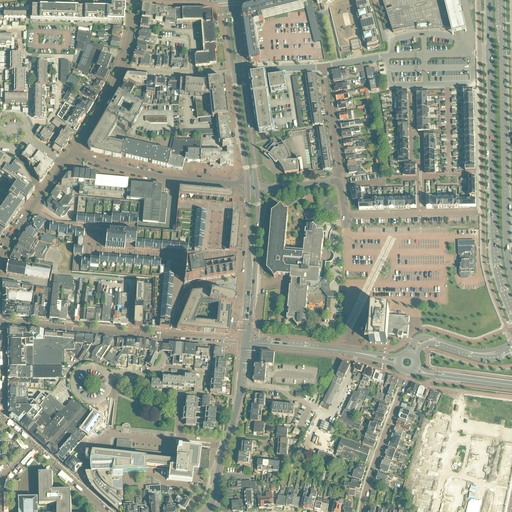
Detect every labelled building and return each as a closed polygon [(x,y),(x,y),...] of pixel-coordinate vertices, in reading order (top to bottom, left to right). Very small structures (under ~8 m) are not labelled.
[(308,6),(307,0),(306,0),(285,0),(257,7),(257,8),(255,9),(255,8),(247,9),(247,10),(246,10),(245,10),(245,11),(244,11),(244,12),(244,13),(243,14),(244,15),(245,23),(250,63),(255,62),(258,62),(259,62),(260,61),(261,60),(261,59),(260,56),(260,55),(258,55),(253,21),(255,21),(255,24),(257,24),(257,26),(263,24),(263,23),(264,22),(263,19),(262,17),(308,6)] [(321,42),(310,0),(307,0),(308,6),(308,8),(306,8),(307,13),(314,44),(321,42)] [(316,0),(317,5),(318,5),(321,4),(322,8),(322,11),(325,10),(324,8),(326,8),(329,7),(339,49),(346,47),(348,53),(352,52),(361,50),(363,49),(364,53),(367,52),(367,51),(381,47),(379,38),(377,33),(373,16),(372,11),(369,0),(316,0)] [(382,0),(393,34),(396,33),(398,32),(401,31),(403,31),(406,30),(409,30),(412,29),(414,29),(416,28),(417,30),(420,30),(420,29),(428,29),(432,29),(432,28),(434,28),(437,28),(438,28),(441,28),(444,29),(446,29),(449,29),(451,30),(451,31),(452,36),(467,32),(463,18),(464,18),(462,11),(461,11),(458,0),(382,0)] [(20,9),(20,19),(26,19),(26,10),(28,10),(28,6),(26,6),(26,9),(20,9)] [(108,9),(32,7),(32,20),(120,22),(120,19),(123,19),(123,15),(124,15),(124,7),(112,7),(112,11),(108,11),(108,9)] [(174,24),(175,22),(175,11),(171,11),(171,10),(143,7),(142,15),(141,19),(141,20),(152,21),(162,22),(162,18),(165,18),(165,23),(175,24),(174,24)] [(175,11),(175,22),(203,22),(203,25),(202,25),(204,53),(208,53),(208,55),(194,56),(195,68),(209,66),(209,65),(216,64),(215,52),(216,52),(214,24),(212,24),(211,13),(209,11),(203,12),(203,11),(175,11)] [(152,21),(141,20),(140,28),(149,29),(149,24),(151,24),(152,21)] [(112,36),(121,38),(122,34),(123,30),(114,28),(114,27),(105,27),(105,30),(104,31),(111,31),(113,31),(112,36)] [(140,30),(138,35),(150,37),(154,38),(154,37),(156,37),(157,38),(157,34),(154,33),(154,35),(151,34),(151,31),(140,30)] [(11,45),(11,43),(11,39),(11,37),(6,37),(6,36),(2,36),(2,33),(0,32),(0,35),(0,36),(0,47),(6,48),(6,45),(11,45)] [(76,42),(77,42),(90,45),(92,34),(78,32),(76,42)] [(109,42),(114,43),(115,43),(120,44),(121,40),(112,38),(106,37),(106,38),(104,38),(104,35),(98,34),(97,37),(99,38),(99,40),(103,40),(103,41),(105,42),(109,42)] [(150,37),(138,35),(137,40),(145,41),(145,42),(154,43),(154,40),(155,40),(156,37),(154,37),(154,38),(150,37)] [(74,63),(72,63),(72,68),(82,73),(84,73),(105,83),(107,79),(110,74),(106,72),(111,57),(105,55),(105,56),(101,54),(104,47),(90,45),(77,42),(76,50),(83,53),(78,65),(74,63)] [(139,59),(139,66),(138,67),(150,68),(150,67),(153,67),(153,61),(151,61),(151,58),(145,58),(147,50),(145,49),(137,47),(136,53),(134,52),(133,58),(139,59)] [(13,71),(13,93),(24,93),(24,70),(20,70),(20,54),(9,54),(9,71),(13,71)] [(137,66),(139,66),(139,59),(133,58),(132,59),(130,65),(131,67),(136,67),(137,66)] [(63,84),(70,88),(74,91),(75,90),(95,102),(98,97),(92,93),(94,89),(80,81),(71,76),(70,76),(68,74),(68,63),(67,61),(61,61),(60,82),(63,84)] [(72,63),(68,63),(68,74),(70,76),(71,76),(72,75),(80,78),(82,73),(72,68),(72,63)] [(366,70),(369,85),(370,84),(371,93),(377,92),(378,91),(377,83),(375,70),(372,71),(372,69),(366,70)] [(260,133),(273,131),(268,94),(265,78),(265,75),(252,77),(252,80),(254,96),(260,133)] [(346,75),(333,77),(333,79),(333,80),(333,81),(334,82),(334,83),(342,81),(342,78),(347,77),(346,75)] [(146,87),(147,78),(142,77),(139,77),(127,76),(126,77),(122,84),(127,87),(128,85),(135,88),(146,90),(146,87)] [(285,77),(269,79),(271,92),(287,90),(285,77)] [(93,87),(101,92),(105,83),(93,78),(92,80),(96,82),(94,85),(94,86),(93,87)] [(146,93),(146,95),(154,96),(155,88),(156,79),(154,79),(148,78),(147,78),(146,86),(146,91),(146,93)] [(227,116),(223,81),(223,79),(218,79),(208,80),(207,80),(207,83),(180,81),(179,97),(193,98),(194,105),(195,105),(197,119),(215,117),(227,116)] [(334,89),(335,91),(335,92),(343,91),(344,93),(348,92),(347,87),(350,87),(349,83),(343,85),(342,83),(339,84),(339,85),(335,86),(336,88),(335,88),(335,89),(334,89)] [(127,87),(122,84),(118,92),(131,99),(142,105),(147,105),(149,100),(145,97),(146,90),(135,88),(128,85),(127,87)] [(35,98),(35,108),(34,108),(34,112),(31,112),(31,115),(34,115),(34,114),(35,114),(35,119),(43,119),(43,114),(46,114),(46,108),(44,108),(44,98),(46,98),(46,92),(44,92),(44,86),(35,86),(35,92),(34,92),(34,96),(31,96),(31,99),(34,99),(34,98),(35,98)] [(63,100),(66,102),(73,91),(70,88),(66,94),(63,100)] [(336,95),(337,97),(336,98),(336,101),(337,101),(349,99),(348,92),(341,94),(336,95)] [(143,107),(118,93),(106,115),(131,129),(143,107)] [(80,97),(74,107),(87,114),(86,115),(87,115),(93,104),(88,101),(80,97)] [(338,103),(339,105),(338,106),(337,106),(338,109),(339,110),(347,109),(347,107),(352,106),(351,102),(346,103),(346,102),(338,103)] [(73,130),(76,132),(80,126),(78,124),(79,121),(80,122),(81,121),(82,121),(85,116),(65,104),(57,117),(65,123),(74,129),(73,130)] [(343,121),(343,124),(349,123),(348,120),(352,120),(351,112),(347,113),(347,114),(340,115),(340,118),(339,118),(339,121),(340,121),(341,122),(343,121)] [(88,148),(88,149),(89,150),(89,151),(90,151),(90,152),(91,152),(93,153),(121,159),(124,146),(121,145),(122,140),(125,140),(125,138),(125,137),(125,136),(119,132),(121,130),(127,134),(130,129),(106,115),(91,140),(91,141),(90,144),(88,146),(88,147),(88,148)] [(170,153),(167,168),(182,171),(184,163),(209,163),(209,166),(213,166),(213,168),(220,168),(220,166),(233,166),(233,142),(230,142),(227,116),(215,117),(217,136),(205,137),(205,139),(200,139),(200,141),(173,141),(170,153)] [(51,124),(58,129),(62,124),(55,119),(51,124)] [(354,122),(349,123),(343,124),(341,124),(341,126),(341,129),(342,129),(342,130),(350,128),(355,127),(354,125),(355,125),(362,124),(361,121),(354,122)] [(41,141),(44,143),(45,142),(48,144),(54,135),(51,133),(53,130),(49,128),(48,131),(41,126),(38,131),(37,132),(35,135),(42,140),(41,141)] [(52,140),(55,142),(52,147),(49,145),(47,147),(59,155),(64,148),(65,148),(67,146),(66,145),(70,139),(71,140),(72,138),(71,137),(73,134),(65,128),(63,130),(60,128),(58,132),(61,134),(57,139),(54,137),(52,140)] [(317,130),(318,137),(327,136),(326,129),(317,130)] [(352,138),(352,140),(358,139),(358,137),(357,137),(352,137),(351,133),(356,133),(356,129),(348,130),(348,131),(342,132),(342,135),(342,136),(342,138),(343,138),(343,139),(352,138)] [(318,137),(319,144),(328,143),(327,136),(318,137)] [(357,143),(358,145),(365,144),(364,140),(359,141),(358,139),(352,140),(345,141),(345,143),(344,143),(344,144),(343,144),(344,146),(345,147),(352,146),(352,143),(357,143)] [(281,166),(279,167),(281,170),(283,169),(283,171),(284,172),(284,173),(285,174),(285,175),(298,174),(299,172),(299,169),(299,168),(299,167),(298,165),(298,163),(298,162),(298,160),(297,158),(293,160),(292,158),(292,155),(291,154),(291,153),(290,150),(289,148),(289,146),(288,143),(286,140),(286,142),(278,145),(272,143),(265,149),(267,150),(264,155),(265,156),(265,157),(273,164),(273,163),(277,166),(279,164),(280,165),(281,166)] [(151,164),(167,168),(170,153),(129,143),(129,144),(127,143),(124,143),(121,157),(123,157),(125,158),(147,163),(147,164),(148,164),(148,165),(149,165),(150,165),(151,165),(151,164)] [(319,144),(320,151),(329,150),(328,143),(319,144)] [(365,144),(358,145),(358,148),(356,148),(346,149),(346,151),(345,151),(345,152),(344,152),(345,154),(346,154),(346,155),(356,154),(355,151),(358,150),(358,151),(361,150),(361,149),(365,149),(365,144)] [(39,183),(41,183),(42,182),(54,165),(44,158),(29,146),(21,157),(28,163),(26,164),(28,165),(30,170),(32,169),(34,171),(33,172),(38,181),(39,183)] [(320,151),(321,158),(330,156),(329,150),(320,151)] [(0,210),(0,227),(5,231),(25,202),(26,203),(34,191),(24,174),(23,171),(0,155),(0,174),(0,175),(0,174),(0,193),(1,192),(9,197),(0,210)] [(321,158),(322,165),(331,163),(330,156),(321,158)] [(331,163),(322,165),(323,171),(313,173),(314,177),(326,176),(325,171),(332,170),(331,163)] [(360,167),(348,169),(349,175),(359,173),(359,176),(366,175),(365,172),(361,173),(360,167)] [(126,200),(131,200),(148,202),(148,205),(144,204),(143,223),(165,225),(167,196),(160,195),(160,191),(161,188),(156,187),(156,188),(132,186),(131,187),(128,187),(128,180),(111,178),(100,177),(95,177),(96,175),(96,174),(73,172),(73,175),(68,174),(67,182),(61,182),(61,188),(57,188),(55,190),(65,197),(71,197),(72,187),(79,188),(79,195),(121,198),(121,195),(127,195),(126,200)] [(75,237),(75,238),(74,247),(73,255),(72,272),(153,280),(152,322),(151,328),(159,329),(169,330),(169,324),(170,324),(172,324),(185,285),(188,284),(190,283),(196,282),(196,281),(199,281),(234,275),(235,265),(238,230),(240,213),(241,203),(232,202),(232,199),(232,194),(190,191),(185,190),(179,190),(176,225),(175,229),(175,233),(171,232),(137,229),(138,218),(139,203),(78,198),(77,216),(76,223),(72,223),(71,226),(76,227),(76,229),(75,229),(75,230),(67,229),(67,227),(67,228),(59,227),(59,225),(58,225),(50,225),(50,224),(49,226),(49,228),(49,229),(49,231),(49,232),(50,232),(58,232),(57,234),(58,234),(66,235),(66,236),(67,236),(75,237)] [(71,197),(65,197),(55,190),(51,196),(50,197),(51,198),(50,199),(62,207),(72,207),(72,206),(72,197),(71,197)] [(470,201),(459,201),(459,208),(476,207),(475,197),(470,197),(470,201)] [(72,207),(62,207),(50,199),(49,198),(46,203),(47,204),(47,205),(46,206),(46,208),(60,218),(64,217),(70,210),(69,208),(72,208),(72,207)] [(373,210),(373,201),(372,201),(372,203),(369,203),(364,203),(363,199),(362,199),(362,200),(359,200),(359,210),(373,210)] [(320,280),(320,279),(323,243),(324,243),(324,236),(324,232),(317,231),(317,230),(314,226),(314,217),(306,217),(305,230),(308,230),(308,231),(306,230),(304,252),(285,251),(289,211),(285,211),(281,206),(280,207),(279,208),(278,209),(277,210),(276,211),(275,212),(273,213),(272,213),(267,270),(268,271),(269,272),(270,273),(271,274),(272,275),(273,277),(274,278),(275,279),(278,276),(291,277),(290,287),(287,320),(294,321),(294,323),(297,327),(299,326),(304,326),(304,322),(303,322),(305,322),(307,304),(320,305),(323,302),(324,298),(322,295),(322,293),(320,291),(318,291),(315,287),(318,285),(318,279),(320,280)] [(46,222),(36,216),(30,224),(33,226),(31,229),(40,235),(41,236),(43,234),(44,233),(43,232),(43,231),(41,229),(46,222)] [(51,246),(57,247),(58,241),(43,234),(41,236),(40,235),(31,229),(28,227),(23,234),(30,239),(33,240),(32,240),(48,245),(51,246)] [(23,234),(13,251),(28,260),(29,258),(30,259),(31,258),(32,258),(33,257),(36,259),(44,261),(45,257),(51,246),(31,240),(23,234)] [(475,242),(458,242),(459,256),(460,256),(460,262),(459,262),(459,265),(460,265),(460,270),(460,271),(461,271),(461,275),(461,276),(462,277),(463,278),(464,278),(465,279),(466,279),(466,278),(467,278),(468,277),(469,276),(469,275),(469,273),(474,273),(474,271),(475,271),(475,266),(475,264),(475,261),(475,260),(475,256),(474,247),(475,247),(475,242)] [(13,252),(10,259),(15,261),(15,262),(23,264),(24,262),(19,260),(21,256),(13,252)] [(27,276),(48,279),(50,268),(32,265),(32,267),(26,266),(8,263),(6,274),(24,278),(25,278),(27,278),(27,276)] [(54,276),(53,285),(62,285),(62,287),(72,288),(72,287),(73,278),(54,276)] [(315,287),(318,291),(320,289),(327,298),(335,299),(338,299),(339,295),(336,295),(335,295),(334,295),(332,294),(330,293),(328,290),(328,288),(329,285),(331,284),(332,283),(331,282),(329,282),(328,282),(326,281),(326,280),(326,278),(323,278),(323,282),(320,284),(320,280),(318,279),(318,285),(315,287)] [(15,291),(15,292),(33,294),(34,287),(3,282),(3,289),(15,291)] [(50,308),(49,319),(59,320),(61,295),(68,296),(71,296),(72,292),(72,288),(62,287),(62,285),(53,285),(53,284),(53,288),(52,294),(51,294),(52,295),(52,296),(51,295),(51,296),(52,296),(52,297),(51,297),(52,298),(51,301),(51,304),(51,307),(50,308)] [(144,284),(137,284),(136,284),(135,285),(134,304),(134,325),(134,326),(135,326),(135,327),(139,327),(142,327),(143,314),(144,287),(144,284)] [(143,304),(143,312),(143,314),(142,327),(151,328),(151,317),(152,303),(152,285),(144,284),(144,287),(143,304)] [(88,303),(86,322),(94,323),(94,314),(91,314),(92,310),(93,297),(91,297),(92,286),(89,286),(89,293),(88,293),(88,297),(87,303),(88,303)] [(30,318),(37,318),(39,307),(40,297),(47,298),(49,289),(36,287),(35,293),(34,293),(32,307),(31,307),(30,318)] [(80,322),(86,322),(88,303),(87,303),(88,297),(89,289),(84,288),(82,306),(81,306),(80,322)] [(4,298),(4,303),(20,304),(30,305),(31,305),(32,297),(33,294),(15,292),(2,291),(2,298),(4,298)] [(211,293),(192,294),(177,329),(176,331),(182,331),(229,335),(231,308),(233,308),(235,298),(232,298),(222,295),(218,294),(211,293)] [(115,297),(102,296),(102,306),(111,307),(114,307),(113,325),(128,326),(128,311),(129,294),(121,294),(121,295),(115,294),(115,297)] [(61,295),(59,320),(60,320),(65,321),(66,321),(68,296),(61,295)] [(39,307),(37,318),(45,319),(46,309),(46,307),(45,306),(45,307),(43,307),(44,300),(47,301),(47,298),(40,297),(39,307)] [(4,316),(14,317),(15,306),(20,307),(20,304),(4,303),(3,302),(3,314),(4,316)] [(15,306),(14,317),(29,318),(30,305),(20,304),(20,307),(15,306)] [(111,307),(102,306),(101,306),(101,307),(100,324),(110,324),(111,307)] [(372,315),(366,314),(365,325),(371,325),(371,327),(370,344),(387,345),(388,334),(398,335),(398,338),(400,339),(402,339),(403,335),(407,336),(409,317),(397,316),(389,316),(390,311),(372,310),(372,315)] [(8,359),(8,369),(62,368),(64,368),(65,351),(72,356),(73,354),(74,351),(75,346),(73,346),(74,335),(68,334),(62,334),(57,333),(51,333),(45,332),(44,340),(44,336),(43,336),(43,332),(9,328),(7,329),(7,339),(16,339),(22,339),(22,341),(21,341),(21,342),(8,342),(8,350),(8,359)] [(84,336),(76,335),(75,346),(74,351),(79,351),(80,351),(80,352),(83,345),(84,336)] [(92,346),(93,337),(85,336),(84,346),(85,346),(83,350),(86,353),(90,347),(91,346),(92,346)] [(101,337),(93,337),(92,346),(97,347),(100,346),(101,337)] [(113,339),(102,337),(101,347),(96,349),(92,355),(96,357),(93,361),(98,364),(100,361),(101,361),(109,347),(113,340),(113,339)] [(121,353),(123,354),(125,349),(127,340),(118,339),(118,340),(117,340),(117,341),(118,341),(116,348),(123,349),(121,353)] [(123,354),(122,355),(128,356),(130,349),(131,340),(127,340),(125,349),(123,354)] [(147,351),(149,352),(150,352),(151,342),(146,342),(145,351),(143,357),(145,358),(147,351)] [(161,352),(162,346),(162,345),(159,345),(159,346),(156,346),(157,343),(151,342),(150,352),(149,352),(149,354),(151,354),(147,364),(152,367),(155,360),(156,360),(159,354),(159,353),(161,353),(161,352)] [(170,358),(173,358),(174,344),(169,344),(168,346),(165,346),(162,346),(161,352),(164,353),(170,353),(170,358)] [(182,366),(182,365),(183,345),(174,344),(173,358),(172,365),(182,366)] [(182,365),(194,366),(196,346),(183,345),(182,365)] [(194,370),(194,371),(195,372),(203,373),(204,372),(204,371),(208,371),(209,370),(209,367),(208,366),(207,365),(207,361),(209,362),(210,361),(210,356),(210,355),(209,355),(209,350),(209,349),(205,349),(205,347),(196,346),(194,366),(194,370)] [(223,361),(224,356),(225,355),(224,355),(224,350),(214,349),(213,360),(215,360),(223,361)] [(77,360),(80,362),(86,353),(83,350),(77,360)] [(109,353),(105,360),(110,363),(112,364),(115,366),(119,359),(117,358),(109,353)] [(257,366),(256,365),(254,383),(265,384),(267,367),(274,367),(275,354),(264,353),(262,354),(261,354),(260,357),(258,357),(257,366)] [(214,371),(225,372),(225,367),(226,367),(226,366),(225,366),(226,361),(223,361),(215,360),(215,362),(212,362),(212,364),(215,364),(214,371)] [(332,382),(340,386),(343,380),(344,380),(350,366),(343,363),(336,377),(339,378),(338,379),(335,377),(332,382)] [(353,374),(355,375),(357,371),(362,373),(364,367),(355,364),(353,368),(355,369),(354,370),(354,371),(353,374)] [(364,386),(370,369),(365,367),(362,376),(364,377),(362,382),(361,381),(358,390),(362,392),(364,386)] [(62,368),(8,369),(8,380),(28,379),(28,380),(30,380),(62,380),(62,368)] [(370,369),(365,383),(368,384),(369,382),(372,383),(373,381),(373,380),(372,380),(376,371),(370,369)] [(214,375),(213,381),(213,382),(223,383),(224,383),(224,378),(225,378),(225,377),(224,377),(225,372),(214,371),(214,373),(212,373),(211,373),(211,375),(214,375)] [(383,381),(385,376),(380,374),(379,373),(377,372),(376,373),(376,372),(373,380),(373,381),(379,384),(378,389),(381,390),(384,381),(383,381)] [(151,385),(151,388),(150,393),(161,394),(162,388),(181,390),(184,390),(184,386),(194,387),(197,388),(197,379),(198,379),(198,377),(194,377),(191,376),(185,376),(184,380),(165,378),(163,378),(162,382),(156,381),(153,381),(152,381),(151,385)] [(388,386),(390,386),(391,387),(394,378),(389,376),(384,388),(387,389),(388,386)] [(391,387),(390,386),(385,402),(390,404),(394,391),(394,392),(398,381),(398,379),(394,378),(391,387)] [(208,384),(207,385),(210,386),(210,392),(210,394),(217,395),(217,393),(222,393),(223,383),(213,382),(213,381),(211,381),(210,383),(208,383),(208,384)] [(323,403),(321,407),(328,410),(330,407),(340,387),(333,383),(323,403)] [(411,397),(412,398),(413,398),(414,397),(415,398),(419,387),(413,385),(410,391),(409,390),(407,395),(411,396),(411,397)] [(420,403),(425,389),(420,388),(416,398),(419,399),(417,404),(420,405),(420,404),(420,403)] [(20,389),(8,389),(8,400),(28,400),(28,389),(23,389),(20,389)] [(425,389),(420,403),(420,404),(423,405),(425,400),(426,400),(427,397),(428,397),(430,391),(425,389)] [(366,398),(368,394),(362,392),(358,390),(357,394),(366,398)] [(427,408),(430,409),(436,393),(431,391),(427,402),(429,403),(427,408)] [(336,425),(350,432),(357,417),(356,417),(363,403),(366,398),(354,393),(350,402),(348,402),(346,406),(347,407),(345,412),(350,414),(346,421),(339,417),(336,425)] [(436,393),(430,409),(429,412),(432,413),(435,405),(436,406),(440,395),(436,393)] [(47,398),(41,394),(34,402),(33,401),(8,401),(8,414),(11,413),(11,418),(16,422),(18,424),(26,416),(30,420),(39,408),(47,398)] [(26,416),(18,424),(36,440),(43,432),(64,409),(50,395),(47,398),(39,408),(30,420),(26,416)] [(186,421),(185,426),(193,427),(196,427),(196,422),(193,421),(194,411),(195,411),(196,406),(196,404),(196,400),(197,397),(193,397),(192,399),(186,399),(185,410),(183,409),(182,421),(186,421)] [(202,409),(205,409),(212,410),(212,409),(213,399),(203,398),(202,409)] [(76,440),(82,433),(78,430),(90,415),(87,412),(73,400),(64,409),(43,432),(36,440),(45,448),(49,452),(50,452),(55,456),(55,457),(62,463),(69,455),(80,443),(76,440)] [(374,403),(380,405),(379,408),(387,411),(389,406),(385,404),(385,403),(375,400),(374,403)] [(465,400),(462,417),(499,425),(504,426),(503,433),(511,434),(511,405),(508,405),(506,416),(501,415),(503,408),(465,400)] [(272,415),(283,416),(284,406),(282,406),(280,405),(273,405),(273,407),(272,410),(272,414),(272,415)] [(284,406),(283,416),(294,417),(295,409),(294,408),(295,407),(294,407),(293,407),(290,406),(284,406)] [(205,409),(205,420),(215,421),(216,410),(212,409),(212,410),(205,409)] [(374,413),(385,417),(387,412),(379,409),(378,412),(371,409),(370,411),(374,413)] [(413,417),(414,414),(410,413),(402,409),(400,415),(414,420),(413,422),(414,422),(415,421),(416,418),(413,417)] [(385,417),(374,413),(373,415),(376,416),(375,419),(383,422),(385,417)] [(88,422),(82,431),(88,436),(100,419),(94,414),(92,417),(88,422)] [(414,420),(400,415),(398,420),(406,423),(407,421),(414,423),(414,422),(413,422),(414,420)] [(434,415),(433,420),(435,420),(434,425),(446,428),(448,422),(439,420),(440,417),(434,415)] [(215,421),(205,420),(204,423),(204,425),(203,425),(203,430),(213,431),(213,426),(214,426),(215,421)] [(369,426),(368,429),(375,432),(376,428),(378,428),(379,427),(381,428),(383,423),(374,420),(372,424),(370,423),(368,426),(369,426)] [(404,429),(403,430),(409,432),(411,426),(398,421),(398,422),(397,422),(397,424),(396,427),(404,429)] [(320,429),(327,432),(330,425),(322,422),(320,429)] [(96,425),(92,453),(85,452),(84,458),(86,459),(86,460),(90,460),(90,461),(90,462),(90,463),(90,464),(90,465),(90,466),(90,467),(90,468),(90,469),(90,470),(90,471),(90,472),(91,473),(86,473),(86,474),(86,475),(87,476),(87,477),(87,478),(87,479),(88,479),(88,480),(88,481),(89,482),(89,483),(90,483),(90,484),(90,485),(91,486),(92,487),(92,488),(93,488),(93,489),(94,490),(95,491),(95,492),(96,492),(97,493),(97,494),(98,494),(99,495),(105,500),(118,511),(118,507),(121,507),(121,506),(121,495),(122,495),(122,479),(122,473),(127,473),(143,473),(146,472),(146,468),(170,471),(169,480),(191,483),(192,472),(198,473),(198,469),(205,470),(207,456),(208,456),(208,455),(208,454),(207,454),(207,453),(208,451),(177,447),(176,455),(175,455),(177,434),(174,434),(130,429),(130,428),(130,427),(129,426),(128,425),(127,425),(126,425),(125,425),(124,425),(123,425),(123,426),(122,426),(122,427),(122,428),(114,427),(112,427),(107,427),(96,425)] [(429,430),(428,434),(435,435),(436,432),(445,434),(446,428),(434,425),(434,426),(435,426),(434,431),(429,430)] [(327,432),(333,434),(336,428),(330,426),(327,432)] [(361,427),(360,431),(363,432),(367,433),(365,438),(376,442),(378,437),(375,436),(376,435),(374,434),(375,432),(368,429),(365,428),(363,427),(361,427)] [(254,436),(266,437),(266,434),(264,434),(265,429),(254,428),(254,436)] [(395,432),(394,432),(395,433),(395,435),(406,439),(407,436),(403,434),(404,431),(396,428),(396,429),(395,429),(394,431),(395,432)] [(80,443),(86,436),(82,433),(76,440),(80,443)] [(428,434),(427,438),(428,438),(430,438),(429,444),(428,444),(441,447),(443,441),(434,439),(435,435),(428,434)] [(392,436),(391,438),(392,439),(393,440),(392,441),(404,446),(405,443),(400,442),(401,438),(394,435),(393,436),(392,436)] [(363,445),(374,448),(376,443),(358,437),(357,440),(364,442),(363,445)] [(353,460),(365,464),(370,451),(342,440),(336,456),(352,462),(353,460)] [(474,445),(473,448),(486,450),(487,446),(491,447),(492,441),(483,440),(483,443),(475,442),(474,445)] [(404,446),(392,441),(391,443),(390,444),(389,444),(389,446),(389,447),(397,450),(398,447),(403,448),(404,446)] [(241,443),(240,454),(250,455),(252,455),(252,453),(253,451),(253,445),(253,444),(250,444),(247,444),(244,443),(241,443)] [(425,443),(423,452),(424,453),(431,454),(431,451),(440,453),(441,447),(428,444),(425,443)] [(388,448),(386,453),(403,460),(404,458),(400,456),(395,454),(396,451),(388,448)] [(473,450),(472,453),(480,455),(479,459),(488,460),(489,455),(485,454),(485,450),(486,450),(473,448),(473,450)] [(288,451),(278,450),(277,456),(282,456),(282,461),(289,461),(290,459),(285,459),(285,456),(287,457),(288,451)] [(316,461),(331,466),(334,457),(320,452),(316,461)] [(403,460),(386,453),(384,459),(392,462),(393,459),(398,461),(400,462),(402,463),(403,460)] [(424,453),(423,456),(426,457),(424,463),(437,465),(438,460),(430,458),(431,454),(424,453)] [(246,466),(248,466),(249,466),(249,464),(250,461),(250,455),(240,454),(238,454),(237,465),(240,465),(243,465),(246,466)] [(65,465),(75,474),(78,469),(79,470),(82,466),(79,463),(77,462),(75,460),(72,457),(65,465)] [(511,459),(503,458),(501,465),(511,468),(511,463),(511,462),(511,460),(511,459)] [(470,464),(470,466),(483,469),(483,465),(486,466),(488,460),(479,459),(479,462),(471,461),(470,464)] [(383,460),(381,466),(397,471),(397,470),(396,470),(397,468),(391,466),(392,463),(383,460)] [(257,471),(263,472),(264,461),(256,461),(255,469),(257,469),(257,471)] [(274,462),(273,473),(282,474),(283,465),(282,465),(282,462),(280,461),(280,463),(274,462)] [(421,468),(420,471),(426,473),(427,469),(436,471),(437,465),(424,463),(427,463),(425,469),(421,468)] [(352,467),(351,469),(364,474),(366,468),(358,465),(357,469),(352,467)] [(397,471),(381,466),(379,471),(388,474),(389,471),(395,473),(395,472),(397,472),(397,471)] [(469,469),(469,472),(476,474),(476,477),(484,479),(485,474),(481,473),(482,469),(483,469),(470,466),(469,469)] [(356,471),(351,469),(350,473),(354,475),(353,478),(361,481),(362,480),(363,480),(363,478),(364,475),(355,472),(356,471)] [(420,471),(419,475),(420,475),(419,481),(432,484),(433,478),(426,476),(426,473),(420,471)] [(500,471),(499,479),(508,481),(509,476),(509,474),(510,474),(510,473),(500,471)] [(51,473),(38,474),(38,496),(38,498),(39,505),(57,505),(56,506),(56,508),(56,509),(56,511),(55,511),(36,511),(37,505),(37,499),(18,499),(18,511),(70,511),(70,491),(52,491),(51,473)] [(379,473),(376,480),(381,482),(380,483),(386,485),(385,486),(389,488),(390,485),(386,484),(388,479),(393,480),(394,477),(389,476),(389,477),(379,473)] [(499,479),(497,485),(507,487),(508,481),(499,479)] [(349,490),(355,491),(356,489),(360,490),(361,488),(362,483),(352,481),(352,482),(350,481),(349,485),(345,484),(345,488),(350,489),(349,490)] [(417,487),(416,490),(422,492),(423,488),(431,490),(432,484),(419,481),(418,487),(417,487)] [(449,487),(448,489),(461,491),(462,487),(465,488),(466,483),(458,481),(457,485),(449,483),(449,487)] [(242,490),(242,492),(245,492),(246,507),(248,507),(248,509),(252,509),(252,507),(254,507),(253,492),(256,491),(256,487),(256,483),(252,483),(251,482),(242,482),(242,490)] [(308,511),(308,510),(311,499),(310,499),(307,498),(308,492),(309,485),(306,485),(304,494),(304,495),(302,508),(303,508),(303,510),(308,511)] [(149,505),(151,505),(151,511),(161,511),(160,486),(148,487),(149,505)] [(148,511),(148,507),(146,507),(146,505),(149,505),(148,487),(145,487),(146,491),(144,491),(144,499),(144,503),(144,506),(138,506),(138,511),(148,511)] [(233,491),(234,491),(234,488),(229,488),(229,491),(227,491),(228,506),(233,506),(232,511),(242,511),(242,502),(239,502),(238,498),(234,498),(234,503),(233,503),(233,502),(233,491)] [(289,507),(292,507),(295,491),(289,489),(286,506),(286,507),(287,507),(288,508),(289,507)] [(448,491),(447,495),(455,496),(454,500),(463,502),(463,501),(462,501),(463,496),(459,495),(460,492),(461,492),(461,491),(448,489),(448,491)] [(497,489),(495,495),(505,497),(506,491),(497,489)] [(413,490),(412,495),(418,496),(417,500),(430,503),(431,497),(421,495),(422,492),(416,490),(413,490)] [(295,491),(292,507),(295,508),(297,509),(298,508),(300,499),(296,499),(297,495),(298,491),(295,491)] [(308,510),(313,511),(316,498),(317,493),(312,492),(310,499),(311,499),(308,510)] [(176,493),(174,498),(187,505),(190,501),(183,497),(183,498),(179,496),(180,495),(176,493)] [(266,498),(264,498),(264,506),(268,506),(268,509),(272,508),(272,506),(273,506),(274,506),(273,500),(273,496),(272,496),(271,493),(266,493),(266,498)] [(277,502),(277,506),(278,506),(278,507),(280,507),(284,507),(286,498),(286,495),(283,495),(281,494),(279,494),(278,502),(277,502)] [(187,505),(174,498),(174,499),(175,500),(174,502),(179,504),(178,506),(185,510),(187,505)] [(321,511),(324,500),(318,499),(317,503),(314,511),(321,511)] [(341,501),(339,501),(339,504),(335,503),(332,511),(340,511),(342,505),(344,505),(345,500),(341,499),(341,501)] [(324,500),(321,511),(327,511),(329,506),(330,502),(324,500)] [(417,500),(416,506),(428,509),(430,503),(417,500)] [(445,505),(444,508),(457,510),(458,506),(462,507),(463,502),(454,500),(453,503),(446,502),(445,505)] [(494,501),(493,509),(502,511),(504,505),(503,505),(503,503),(504,503),(494,501)] [(349,503),(346,502),(344,511),(346,511),(345,511),(352,511),(353,510),(351,510),(352,506),(352,503),(349,503)] [(138,511),(138,506),(137,506),(137,507),(131,507),(131,503),(125,503),(125,507),(123,507),(123,511),(138,511)]
